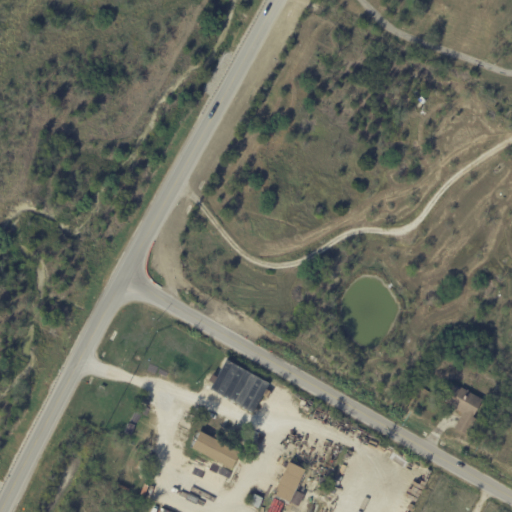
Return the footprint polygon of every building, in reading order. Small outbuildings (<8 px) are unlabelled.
[(441,358),(437,367),(432,365),(437,356),(441,358)] [(480,399),(470,417),(474,419),(465,435),(452,427),(458,416),(459,413),(445,404),(446,402),(439,398),(449,381),(480,399)] [(144,392),(150,395),(141,413),(135,410),(143,392),(144,392)] [(236,458),(231,469),(190,447),(199,431),(239,452),(236,458)] [(224,475),(223,478),(229,481),(226,486),(220,483),(211,502),(179,486),(194,456),(226,472),(224,475)] [(303,468),(287,500),(269,492),(285,459),(303,468)] [(252,493),(261,497),(256,508),(247,503),(252,493)]
